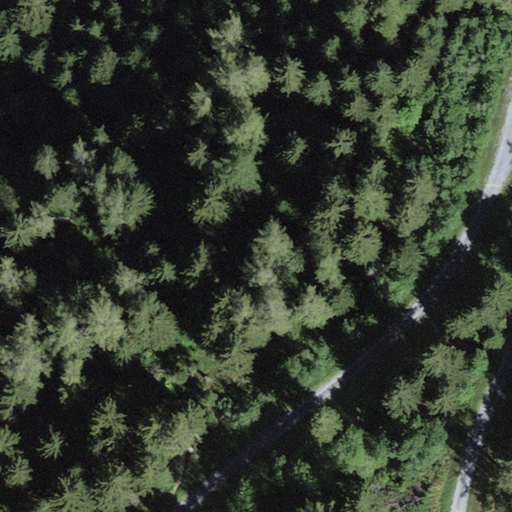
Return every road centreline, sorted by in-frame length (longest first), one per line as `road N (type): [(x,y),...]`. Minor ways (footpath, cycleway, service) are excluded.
road 1 (unclassified): [(186,511),(416,320),(458,269),(511,129)]
road 2 (unclassified): [(511,380),(462,511)]
